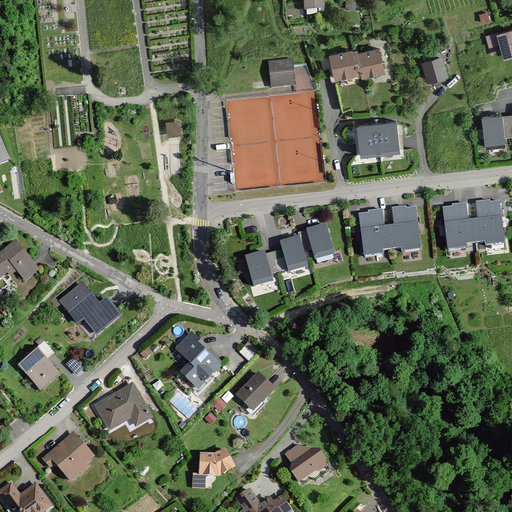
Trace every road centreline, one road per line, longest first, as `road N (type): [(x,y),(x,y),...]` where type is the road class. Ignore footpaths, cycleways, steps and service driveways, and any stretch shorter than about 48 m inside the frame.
road 1 (residential): [(206,212),(511,172)]
road 2 (residential): [(241,323),(289,358),(386,511)]
road 3 (residential): [(176,307),(0,466)]
road 4 (residential): [(199,0),(206,212)]
road 5 (residential): [(1,211),(176,307)]
road 6 (residential): [(206,212),(204,264),(241,323)]
